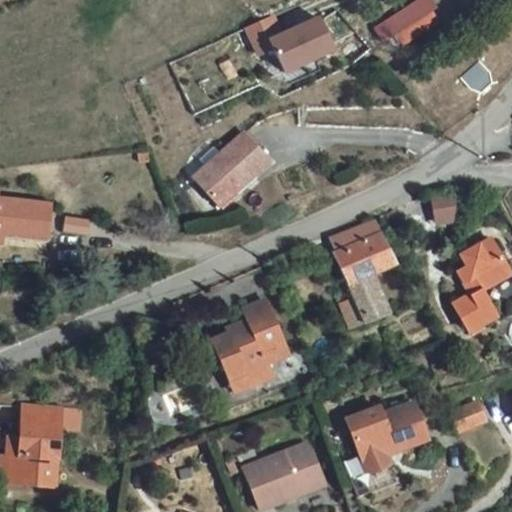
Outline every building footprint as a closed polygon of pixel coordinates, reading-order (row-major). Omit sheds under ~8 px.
[(454,0),(416,0),(395,13),(408,36),(459,7),(454,0)] [(272,42),(286,36),(277,15),(252,27),(266,54),(275,49),(272,42)] [(286,36),(272,42),(275,49),(286,72),(336,49),(322,19),(286,36)] [(375,25),(366,33),(376,45),(385,37),(375,25)] [(214,164),(238,192),(291,145),(266,118),(214,164)] [(440,174),(420,184),(448,193),(467,184),(440,174)] [(85,226),(89,187),(13,181),(8,236),(29,238),(31,224),(85,226)] [(449,198),(429,197),(428,220),(449,220),(449,198)] [(102,217),(125,219),(126,204),(103,202),(102,217)] [(373,287),(359,295),(371,321),(407,299),(391,265),(412,252),(391,210),(367,223),(374,235),(353,247),(373,287)] [(511,239),(482,259),(489,272),(477,281),(492,305),(482,312),(493,331),(511,319),(511,239)] [(283,364),(307,350),(278,299),(256,311),(261,319),(226,338),(258,398),(292,380),(283,364)] [(511,383),(506,373),(480,387),(490,405),(511,392),(511,383)] [(411,455),(429,443),(424,434),(458,412),(441,381),(416,397),(411,387),(380,406),(411,455)] [(0,464),(13,464),(13,490),(55,491),(56,404),(14,404),(13,436),(0,435),(0,464)] [(70,479),(111,487),(119,447),(131,450),(136,425),(124,423),(82,415),(70,479)] [(313,499),(369,467),(352,434),(294,466),(313,499)]
